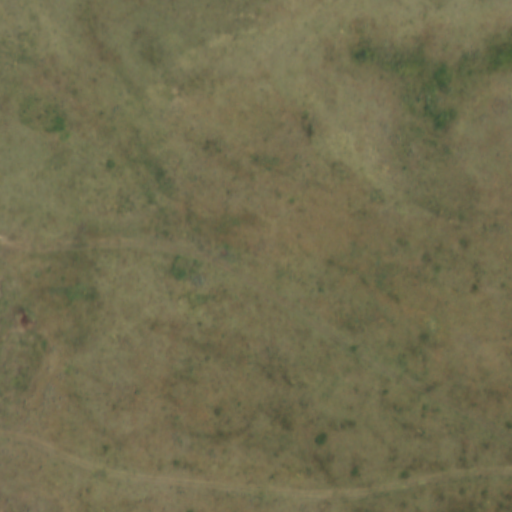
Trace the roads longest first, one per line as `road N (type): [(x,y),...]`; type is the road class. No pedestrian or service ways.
road 1 (track): [(0,245),(161,249),(245,272),(511,443)]
road 2 (track): [(0,438),(126,481),(277,492),(511,473)]
